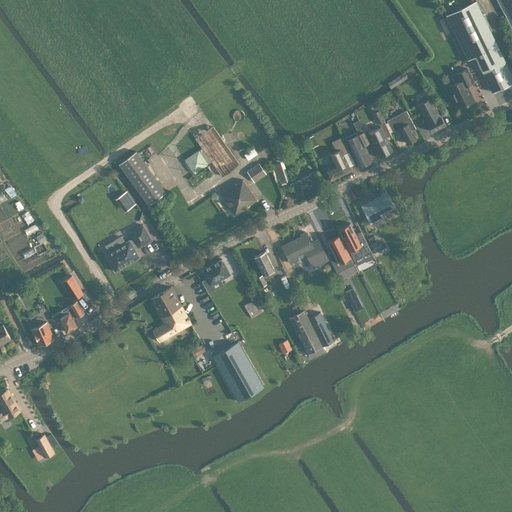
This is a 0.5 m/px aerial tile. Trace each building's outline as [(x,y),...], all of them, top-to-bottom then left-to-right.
[(511,68),(479,0),(466,0),(447,9),(469,54),(476,50),(493,86),(511,77),(511,68)] [(511,0),(502,0),(511,19),(511,0)] [(469,63),(457,68),(461,75),(450,80),(460,102),(475,95),(468,79),(475,76),(469,63)] [(394,82),(410,71),(407,66),(390,77),(394,82)] [(442,111),(431,92),(418,99),(429,119),(428,119),(432,127),(446,119),(442,111)] [(393,145),(388,135),(394,133),(380,104),(375,107),(382,121),(369,128),(380,152),(393,145)] [(417,124),(407,106),(407,105),(389,115),(395,126),(401,123),(409,138),(417,134),(413,126),(417,124)] [(362,108),(355,111),(359,121),(366,119),(362,108)] [(196,132),(223,171),(240,160),(213,120),(196,132)] [(346,132),(349,138),(360,161),(373,155),(364,137),(369,134),(364,123),(346,132)] [(314,130),(307,133),(310,140),(317,136),(314,130)] [(331,176),(352,165),(344,149),(350,146),(343,131),(333,136),(337,145),(329,149),(334,159),(324,163),(331,176)] [(246,149),(250,155),(259,148),(255,143),(246,149)] [(196,168),(210,159),(200,144),(186,153),(196,168)] [(151,199),(166,188),(135,147),(120,159),(151,199)] [(284,156),(281,157),(275,159),(282,178),(291,174),(284,156)] [(260,159),(253,163),(248,167),(255,177),(267,169),(260,159)] [(323,182),(317,168),(291,179),(298,193),(323,182)] [(236,210),(258,195),(244,175),(238,180),(237,179),(221,189),(236,210)] [(11,180),(6,184),(13,193),(17,189),(11,180)] [(377,210),(394,201),(386,186),(382,189),(382,190),(362,200),(371,217),(379,214),(377,210)] [(20,195),(15,198),(20,205),(25,202),(20,195)] [(29,206),(23,210),(29,219),(35,215),(29,206)] [(351,217),(340,223),(354,252),(371,244),(362,225),(357,228),(351,217)] [(109,247),(108,247),(108,248),(117,263),(117,264),(118,264),(119,264),(118,264),(141,251),(142,250),(141,249),(135,240),(139,237),(141,241),(154,233),(145,218),(132,226),(136,232),(133,234),(132,234),(133,234),(132,233),(131,234),(128,236),(124,230),(108,239),(112,245),(109,247)] [(36,219),(26,225),(29,230),(39,224),(36,219)] [(319,233),(319,234),(312,237),(306,226),(302,228),(303,229),(283,240),(291,257),(299,253),(297,249),(306,245),(315,261),(330,253),(319,233)] [(43,227),(37,232),(42,239),(48,234),(43,227)] [(334,245),(329,247),(338,267),(355,259),(340,229),(329,235),(334,245)] [(375,230),(370,233),(374,242),(376,246),(387,241),(385,236),(379,239),(375,230)] [(265,246),(255,252),(264,269),(274,264),(265,246)] [(208,273),(203,276),(209,287),(215,284),(211,277),(230,266),(223,253),(204,264),(208,273)] [(330,257),(325,260),(328,266),(333,263),(330,257)] [(246,260),(240,262),(246,274),(251,271),(246,260)] [(195,273),(201,268),(197,264),(191,268),(195,273)] [(73,270),(63,276),(74,294),(85,288),(73,270)] [(267,279),(262,270),(257,273),(262,282),(267,279)] [(396,272),(388,276),(394,289),(402,286),(396,272)] [(172,281),(153,292),(168,317),(159,321),(154,324),(161,336),(166,333),(193,318),(172,281)] [(354,282),(346,286),(356,305),(363,301),(354,282)] [(17,303),(22,301),(19,291),(13,294),(17,303)] [(259,291),(245,299),(252,312),(267,304),(259,291)] [(79,298),(68,304),(67,303),(53,311),(59,321),(63,319),(68,327),(78,322),(74,314),(85,308),(79,298)] [(327,344),(325,339),(311,311),(306,303),(292,310),(313,351),(327,344)] [(322,305),(311,311),(325,339),(336,333),(322,305)] [(93,317),(99,315),(96,307),(90,309),(93,317)] [(32,323),(40,340),(55,333),(48,316),(32,323)] [(0,333),(2,338),(13,332),(5,318),(0,321),(0,333)] [(241,334),(215,349),(241,394),(267,379),(241,334)] [(289,334),(280,338),(284,348),(293,343),(289,334)] [(203,338),(193,345),(196,351),(207,345),(203,338)] [(0,405),(0,416),(8,412),(9,412),(20,406),(8,385),(0,388),(0,395),(4,403),(0,405)] [(45,430),(36,435),(45,453),(54,448),(45,430)]
